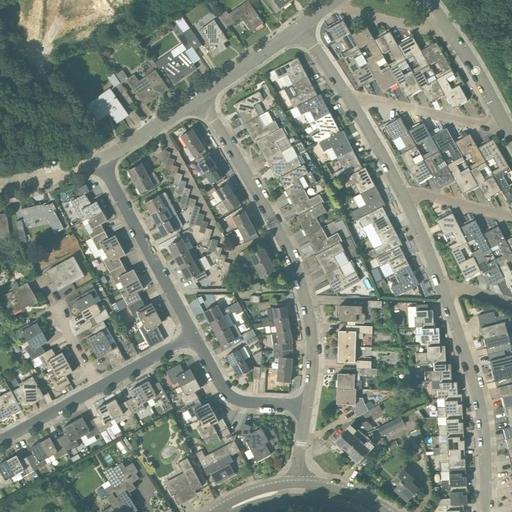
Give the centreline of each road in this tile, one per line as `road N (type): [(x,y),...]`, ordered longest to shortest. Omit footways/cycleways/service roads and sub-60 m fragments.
road 1 (residential): [(307,405),(311,329),(291,259),(199,97)]
road 2 (residential): [(484,511),(478,401),(443,291)]
road 3 (residential): [(193,335),(98,161)]
road 4 (residential): [(504,123),(352,100)]
road 5 (residential): [(307,405),(232,398),(193,335)]
road 6 (residential): [(451,34),(328,4)]
road 7 (residential): [(199,97),(299,26)]
